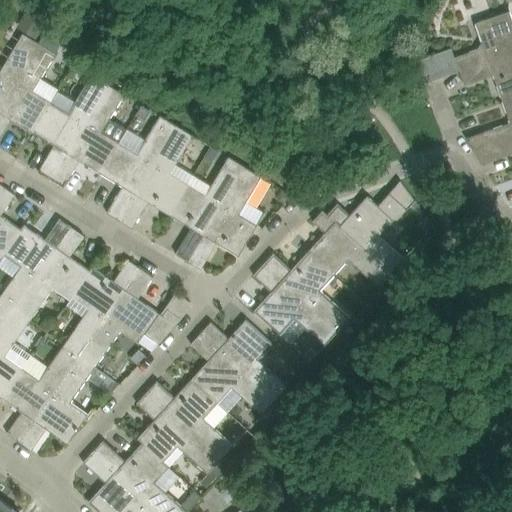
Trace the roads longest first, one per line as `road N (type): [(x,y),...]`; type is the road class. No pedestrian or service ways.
road 1 (residential): [(214,293),(292,207),(457,148),(511,221)]
road 2 (residential): [(53,485),(214,293)]
road 3 (residential): [(214,293),(0,164)]
